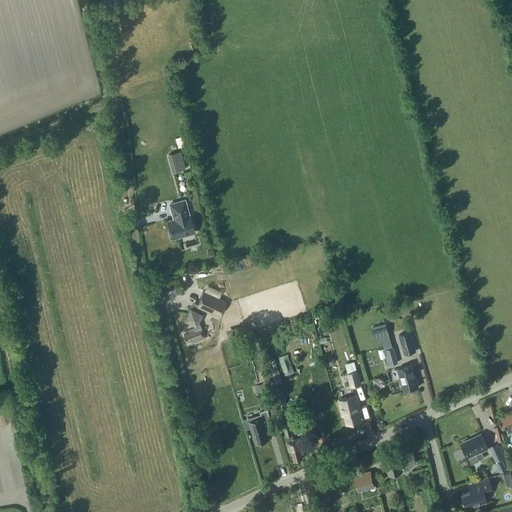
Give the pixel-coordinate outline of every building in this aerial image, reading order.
[(181,151),(170,154),(174,172),(186,169),(181,151)] [(172,239),(182,236),(181,235),(194,232),(190,216),(189,216),(185,200),(170,204),(174,220),(167,222),(172,239)] [(226,301),(204,290),(197,303),(220,314),(226,301)] [(188,333),(184,334),(186,342),(191,340),(191,343),(205,338),(201,325),(200,326),(198,320),(202,313),(190,307),(185,319),(192,323),(194,328),(187,330),(188,333)] [(399,334),(404,353),(416,350),(411,331),(399,334)] [(394,347),(386,349),(390,364),(398,362),(394,347)] [(398,368),(404,390),(419,386),(413,364),(398,368)] [(282,383),(277,366),(267,368),(271,386),(282,383)] [(360,382),(356,370),(348,373),(351,385),(360,382)] [(264,382),(256,385),(259,392),(267,388),(264,382)] [(283,388),(274,390),(280,414),(289,411),(283,388)] [(359,405),(357,394),(339,399),(343,414),(345,414),(347,422),(361,419),(358,405),(359,405)] [(249,421),(256,443),(269,439),(267,431),(274,429),(268,409),(260,411),(262,417),(249,421)] [(299,411),(292,413),(296,426),(303,424),(299,411)] [(511,423),(511,414),(500,418),(503,427),(511,423)] [(294,460),(303,458),(302,454),(305,453),(300,437),(294,439),(293,435),(293,434),(290,424),(283,426),(286,436),(285,436),(289,450),(291,450),(294,460)] [(468,456),(471,463),(479,460),(484,457),(480,451),(488,447),(481,433),(462,442),(468,456)] [(489,446),(496,460),(505,456),(500,445),(498,446),(497,442),(489,446)] [(390,475),(401,471),(410,468),(409,465),(417,462),(413,451),(396,455),(396,456),(385,459),(390,475)] [(496,464),(501,473),(507,469),(503,460),(496,464)] [(371,471),(355,476),(359,488),(374,484),(371,471)] [(466,507),(487,501),(484,492),(492,490),(489,478),(474,482),(476,489),(462,492),(466,507)]
